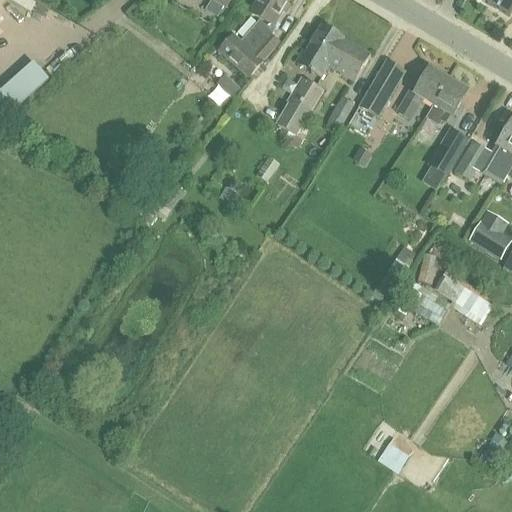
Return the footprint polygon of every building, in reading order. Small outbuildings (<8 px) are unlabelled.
[(262,22),(242,44),(234,37),(220,53),(250,79),(263,64),(263,63),(280,44),(270,36),(291,0),(258,0),(250,14),(262,22)] [(511,12),(511,0),(491,0),(489,4),(510,17),(511,12)] [(322,77),(327,68),(330,61),(343,40),(344,40),(322,27),(307,52),(302,49),(294,63),(322,77)] [(330,61),(327,68),(354,84),(370,56),(343,40),(330,61)] [(379,77),(359,109),(376,120),(396,87),(404,74),(386,63),(379,77)] [(434,107),(449,81),(430,70),(422,84),(418,81),(406,101),(419,108),(423,100),(434,107)] [(323,92),(301,79),(287,103),(288,104),(276,125),(296,137),(323,92)] [(467,92),(449,81),(434,107),(426,120),(439,128),(442,122),(452,128),(464,109),(459,106),(467,92)] [(341,130),(356,105),(341,97),(327,122),(341,130)] [(511,122),(493,154),(474,143),(456,173),(470,181),(476,172),(501,187),(508,177),(511,169),(511,122)] [(452,166),(465,145),(468,141),(452,131),(430,169),(445,177),(452,166)] [(174,174),(156,200),(171,211),(190,186),(187,183),(209,157),(199,149),(176,176),(174,174)] [(372,157),(359,150),(352,163),(365,170),(372,157)] [(267,185),(280,166),(269,159),(256,177),(267,185)] [(511,247),(511,241),(481,222),(469,242),(502,263),(511,247)] [(511,252),(501,271),(508,275),(504,282),(511,286),(511,252)] [(495,306),(463,285),(445,273),(434,291),(452,302),(485,323),(495,306)] [(401,303),(438,327),(451,307),(414,283),(401,303)] [(511,411),(505,407),(478,450),(489,458),(511,422),(511,411)] [(373,457),(393,470),(408,447),(388,434),(373,457)] [(468,456),(452,475),(466,486),(481,467),(468,456)]
